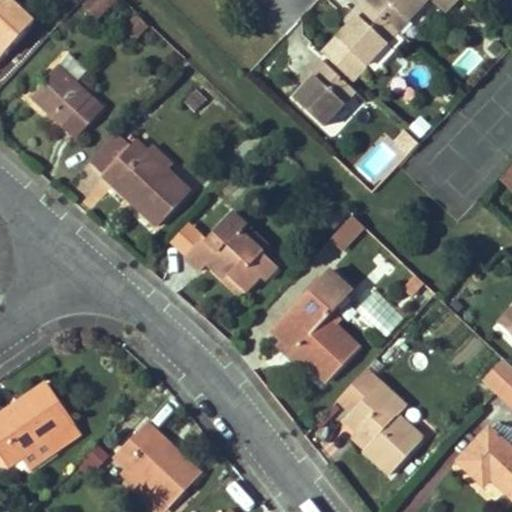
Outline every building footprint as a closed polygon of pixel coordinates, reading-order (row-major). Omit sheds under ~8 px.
[(0,0),(0,59),(33,23),(9,0),(0,0)] [(115,0),(89,0),(85,5),(99,18),(115,0)] [(375,0),(370,6),(359,18),(349,30),(340,41),(369,67),(399,33),(427,0),(375,0)] [(361,0),(351,11),(359,18),(370,6),(363,0),(361,0)] [(359,18),(351,11),(341,22),(349,30),(359,18)] [(147,28),(136,17),(123,31),(134,42),(147,28)] [(507,51),(497,42),(489,51),(499,60),(507,51)] [(70,54),(59,66),(78,82),(88,71),(70,54)] [(295,100),(324,128),(356,91),(324,60),(313,72),(317,76),(309,85),(295,100)] [(77,135),(103,107),(78,82),(59,66),(30,95),(63,127),(66,124),(77,135)] [(429,67),(410,67),(410,87),(429,86),(429,67)] [(317,76),(313,72),(305,81),(309,85),(317,76)] [(197,89),(185,101),(196,112),(207,99),(197,89)] [(429,132),(423,125),(414,135),(421,141),(429,132)] [(131,145),(116,132),(89,160),(159,225),(190,193),(168,170),(149,151),(136,140),(131,145)] [(387,152),(397,161),(413,143),(403,135),(387,152)] [(149,151),(168,170),(173,165),(154,146),(149,151)] [(380,181),(391,169),(381,159),(369,172),(380,181)] [(511,163),(500,176),(511,187),(511,163)] [(222,268),(245,291),(261,275),(266,280),(277,268),(262,253),(248,239),(254,232),(232,213),(207,239),(204,236),(186,255),(202,270),(207,264),(217,274),(222,268)] [(364,227),(353,217),(331,240),(343,251),(364,227)] [(248,239),(262,253),(268,247),(254,232),(248,239)] [(217,274),(240,296),(245,291),(222,268),(217,274)] [(323,276),(348,298),(353,293),(328,270),(323,276)] [(327,320),(334,314),(348,298),(323,276),(272,330),(282,340),(304,360),(326,382),(358,349),(335,327),(327,320)] [(414,297),(421,290),(411,281),(405,288),(414,297)] [(383,339),(404,320),(381,295),(361,313),(383,339)] [(511,310),(499,324),(511,336),(511,310)] [(335,327),(341,320),(334,314),(327,320),(335,327)] [(277,347),(297,366),(304,360),(282,340),(277,347)] [(498,391),(511,376),(511,365),(505,359),(485,380),(498,391)] [(405,409),(366,371),(338,401),(351,415),(345,422),(358,434),(365,428),(377,440),(371,446),(365,452),(390,476),(424,441),(398,416),(405,409)] [(511,376),(498,391),(511,404),(511,376)] [(0,414),(0,453),(8,465),(22,456),(73,423),(48,383),(0,414)] [(147,421),(115,456),(126,467),(167,505),(169,507),(202,473),(147,421)] [(27,463),(77,430),(73,423),(22,456),(27,463)] [(365,428),(358,434),(371,446),(377,440),(365,428)] [(511,450),(489,429),(459,461),(483,483),(489,478),(511,499),(511,450)] [(167,505),(126,467),(121,473),(161,511),(167,505)]
